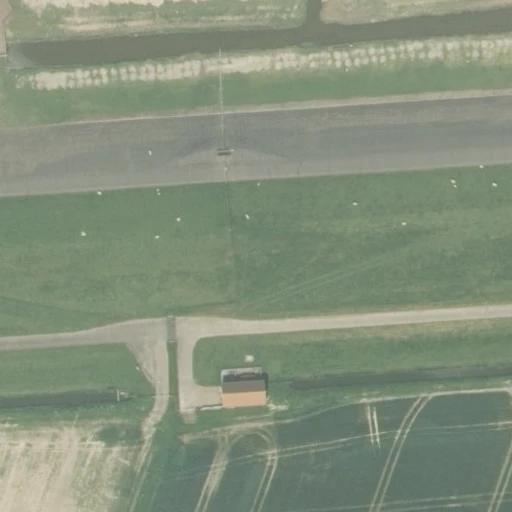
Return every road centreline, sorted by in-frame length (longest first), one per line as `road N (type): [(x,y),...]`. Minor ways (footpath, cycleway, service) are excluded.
road 1 (track): [(0,186),(511,154)]
road 2 (track): [(511,216),(201,331)]
road 3 (track): [(0,308),(118,337)]
